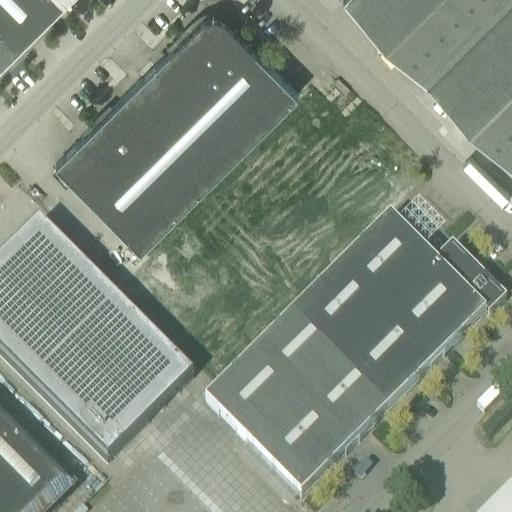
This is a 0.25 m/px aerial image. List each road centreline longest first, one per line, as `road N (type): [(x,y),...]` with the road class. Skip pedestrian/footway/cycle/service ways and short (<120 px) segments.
road 1 (unclassified): [(511,226),(252,0)]
road 2 (unclassified): [(362,511),(511,355)]
road 3 (unclassified): [(0,142),(141,0)]
